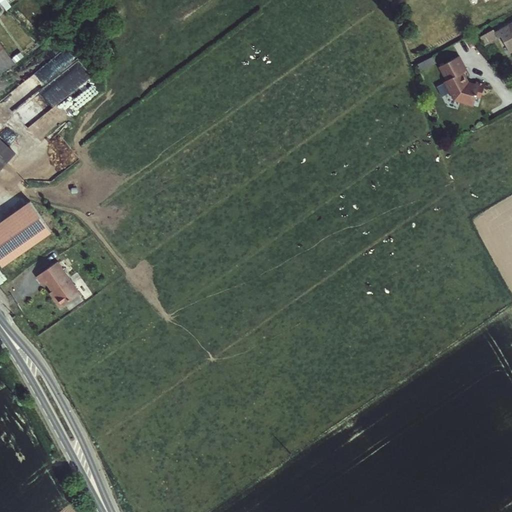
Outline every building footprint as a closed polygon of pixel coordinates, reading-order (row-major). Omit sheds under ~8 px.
[(502,27),(488,34),(493,42),(507,34),(504,29),(502,27)] [(16,64),(0,42),(0,67),(4,74),(16,64)] [(424,70),(438,63),(434,55),(420,62),(424,70)] [(460,56),(441,67),(448,81),(437,87),(449,107),(462,110),(463,102),(477,105),(479,94),(484,95),(487,83),(477,81),(477,84),(470,82),(465,73),(468,71),(460,56)] [(59,57),(7,94),(14,104),(60,72),(56,66),(63,62),(59,57)] [(52,232),(31,200),(0,221),(0,261),(3,266),(52,232)] [(78,291),(56,259),(35,274),(41,282),(44,280),(54,294),(52,296),(59,305),(78,291)]
